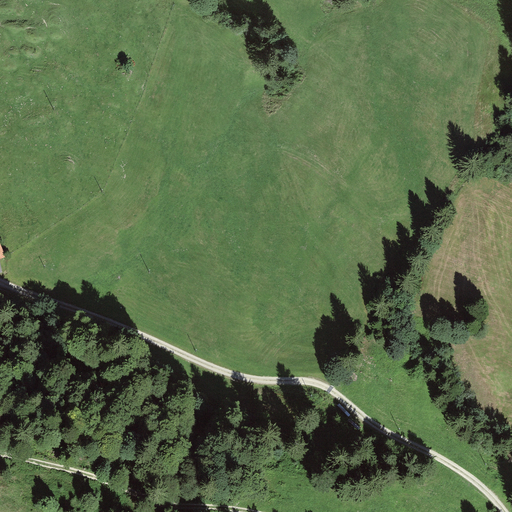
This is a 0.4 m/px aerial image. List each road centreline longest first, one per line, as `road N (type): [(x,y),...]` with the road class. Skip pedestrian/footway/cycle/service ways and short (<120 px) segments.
road 1 (track): [(507,511),(456,467),(379,434),(306,383),(222,375),(0,288)]
road 2 (track): [(236,511),(163,504),(0,453)]
